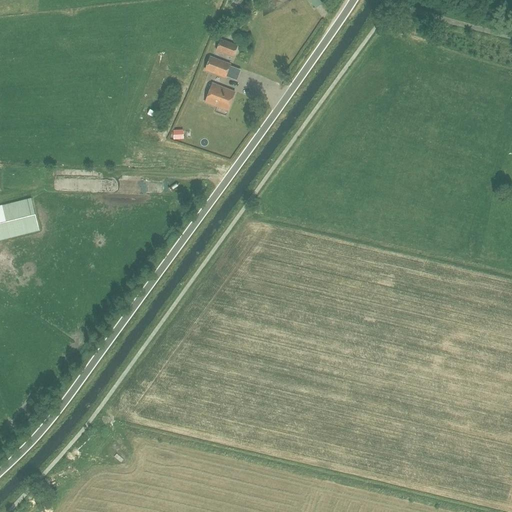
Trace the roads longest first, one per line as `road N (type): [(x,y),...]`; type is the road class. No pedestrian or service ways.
road 1 (unclassified): [(0,472),(109,340),(347,0)]
road 2 (unclassified): [(511,36),(393,3)]
